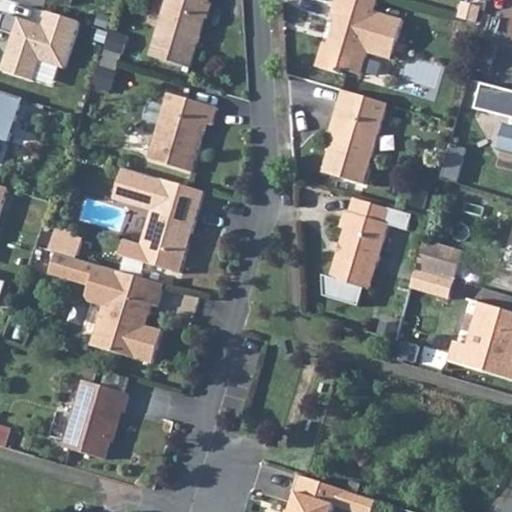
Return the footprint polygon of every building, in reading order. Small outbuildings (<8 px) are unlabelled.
[(168,0),(152,57),(191,68),(206,19),(208,19),(213,4),(207,2),(207,0),(168,0)] [(334,46),(325,43),(318,67),(341,74),(343,70),(363,76),(370,53),(393,60),(405,21),(376,12),(379,0),(338,0),(333,18),(338,19),(333,33),(338,35),(334,46)] [(66,69),(81,22),(49,12),(44,26),(6,14),(1,30),(15,35),(3,71),(35,82),(42,61),(66,69)] [(511,91),(483,84),(476,109),(511,118),(511,125),(508,125),(500,151),(511,154),(511,91)] [(0,138),(10,142),(24,99),(0,91),(0,138)] [(366,185),(389,104),(344,91),(332,131),(336,132),(324,173),(366,185)] [(219,108),(170,94),(150,160),(194,173),(208,124),(214,126),(219,108)] [(467,149),(452,145),(443,179),(458,183),(467,149)] [(182,274),(206,192),(125,169),(116,200),(131,204),(138,197),(157,202),(154,211),(144,246),(126,241),(122,256),(182,274)] [(0,218),(9,189),(0,185),(0,218)] [(131,204),(154,211),(157,202),(138,197),(131,204)] [(390,225),(394,210),(356,199),(352,213),(390,225)] [(414,216),(394,210),(390,225),(409,231),(414,216)] [(371,290),(390,225),(352,213),(347,211),(341,228),(346,230),(332,277),(324,275),(326,296),(360,307),(366,289),(371,290)] [(84,241),(57,233),(53,249),(80,257),(84,241)] [(427,240),(418,269),(456,280),(465,252),(427,240)] [(159,308),(166,285),(58,253),(51,274),(91,286),(88,297),(91,302),(106,307),(93,346),(155,364),(165,332),(143,325),(145,319),(151,315),(154,306),(159,308)] [(0,307),(1,307),(9,282),(0,279),(0,307)] [(471,346),(457,342),(451,362),(511,380),(511,312),(483,304),(471,346)] [(86,381),(66,448),(106,460),(120,412),(126,413),(131,395),(86,381)] [(374,511),(378,500),(300,475),(294,493),(298,494),(292,511),(289,511),(288,511),(287,511),(334,511),(336,507),(353,511),(374,511)]
